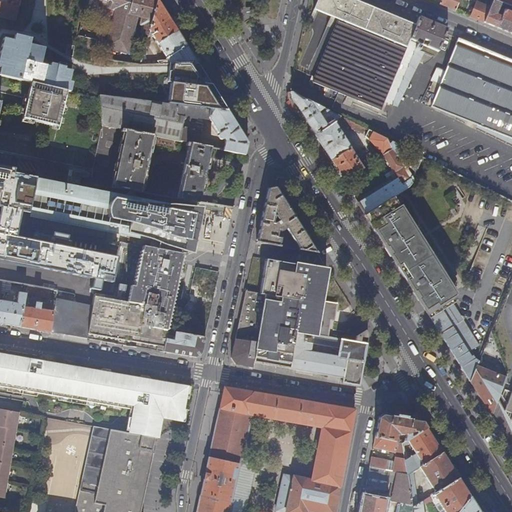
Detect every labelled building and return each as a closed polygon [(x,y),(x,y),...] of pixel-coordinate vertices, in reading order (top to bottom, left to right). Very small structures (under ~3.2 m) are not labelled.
[(0,16),(16,21),(21,2),(14,0),(7,4),(0,2),(0,16)] [(141,33),(148,35),(150,31),(157,0),(101,0),(100,6),(108,8),(107,14),(115,16),(107,46),(106,47),(107,48),(107,47),(127,53),(128,53),(128,52),(138,16),(143,17),(141,25),(143,26),(141,33)] [(171,64),(199,64),(158,0),(157,0),(150,31),(169,61),(171,64)] [(340,18),(313,81),(340,92),(381,109),(383,102),(402,57),(416,23),(359,0),(318,0),(315,7),(340,18)] [(456,11),(460,0),(441,0),(440,4),(456,11)] [(484,23),(498,28),(502,17),(497,15),(501,3),(493,0),(490,8),(484,23)] [(484,23),(490,8),(477,3),(470,17),(484,23)] [(498,28),(511,34),(511,12),(505,10),(502,17),(498,28)] [(448,29),(420,17),(417,23),(411,39),(422,44),(423,40),(429,42),(427,47),(438,51),(445,34),(448,29)] [(511,60),(458,39),(432,107),(511,137),(511,60)] [(0,64),(2,65),(0,73),(0,76),(1,76),(30,83),(66,91),(67,92),(72,72),(65,71),(66,69),(47,64),(44,73),(31,70),(36,52),(29,50),(29,46),(11,42),(10,48),(3,46),(0,57),(0,64)] [(229,112),(199,64),(168,65),(167,72),(166,72),(164,83),(168,83),(164,104),(210,109),(229,112)] [(66,91),(30,83),(29,90),(22,119),(57,127),(66,91)] [(314,133),(344,181),(364,168),(334,122),(341,117),(291,92),(292,99),(300,111),(314,133)] [(100,99),(103,126),(125,130),(154,136),(176,140),(189,143),(199,145),(204,119),(209,120),(209,118),(210,109),(164,104),(99,95),(100,99)] [(229,112),(210,109),(209,118),(219,134),(219,135),(221,139),(223,139),(224,139),(226,142),(224,150),(246,155),(248,143),(229,112)] [(310,136),(314,133),(300,111),(296,114),(310,136)] [(383,156),(399,146),(392,142),(392,143),(390,145),(388,140),(355,124),(351,131),(364,150),(371,143),(383,156)] [(125,130),(112,188),(141,194),(142,193),(154,136),(125,130)] [(94,170),(16,155),(15,157),(38,161),(37,165),(100,178),(103,155),(103,131),(94,170)] [(189,143),(177,199),(200,202),(212,148),(199,145),(189,143)] [(358,203),(365,215),(393,197),(409,187),(412,183),(406,173),(408,172),(407,169),(409,168),(415,172),(422,157),(399,146),(383,156),(397,179),(358,203)] [(16,172),(0,168),(0,263),(58,273),(78,277),(92,279),(90,288),(101,290),(103,281),(115,284),(120,256),(18,236),(21,223),(7,220),(14,184),(16,172)] [(188,248),(196,211),(175,208),(170,207),(161,207),(156,206),(142,203),(132,205),(131,208),(97,202),(99,195),(46,185),(32,187),(14,184),(7,220),(21,223),(151,248),(163,251),(163,250),(179,253),(181,247),(188,248)] [(268,190),(257,243),(279,246),(281,238),(277,237),(277,234),(280,234),(281,232),(287,229),(300,250),(318,253),(278,191),(277,189),(275,188),(270,189),(269,189),(268,190)] [(393,197),(365,215),(370,223),(386,248),(388,247),(392,255),(391,256),(415,293),(416,292),(421,300),(419,301),(423,307),(451,289),(393,197)] [(166,331),(182,254),(179,253),(163,250),(163,251),(151,248),(144,247),(135,287),(132,286),(128,303),(154,307),(151,328),(166,331)] [(254,363),(269,365),(290,369),(296,331),(330,337),(334,313),(337,313),(339,304),(321,301),(327,270),(267,259),(260,294),(247,292),(241,322),(237,339),(236,339),(232,358),(236,364),(253,367),(254,363)] [(11,283),(3,281),(0,296),(4,297),(4,294),(5,294),(6,292),(9,292),(11,283)] [(0,300),(0,323),(21,327),(24,307),(25,303),(26,294),(27,286),(20,284),(17,301),(17,303),(0,300)] [(49,298),(50,289),(27,286),(26,294),(49,298)] [(451,289),(423,307),(424,308),(430,318),(440,313),(455,303),(459,301),(454,294),(451,289)] [(166,331),(151,328),(154,307),(128,303),(95,297),(88,334),(147,344),(164,347),(163,352),(195,357),(202,353),(205,338),(166,331)] [(50,332),(55,305),(47,304),(46,311),(43,310),(44,307),(41,307),(42,303),(36,302),(35,309),(24,307),(21,327),(50,332)] [(440,313),(444,313),(451,309),(459,323),(465,320),(455,303),(440,313)] [(451,309),(444,313),(453,327),(459,323),(451,309)] [(471,382),(477,366),(479,361),(475,360),(473,356),(471,357),(469,353),(453,327),(444,313),(440,313),(430,318),(471,382)] [(453,327),(469,353),(481,345),(465,320),(459,323),(453,327)] [(357,336),(356,342),(367,344),(369,334),(366,330),(357,336)] [(356,342),(330,337),(296,331),(290,369),(343,378),(342,383),(360,386),(367,344),(356,342)] [(4,354),(0,375),(0,386),(22,390),(27,358),(4,354)] [(27,358),(22,390),(23,390),(24,387),(37,390),(42,364),(31,362),(28,358),(27,358)] [(42,364),(37,390),(37,393),(52,395),(58,364),(45,361),(42,364)] [(63,364),(58,364),(52,395),(81,400),(86,371),(62,367),(63,364)] [(471,382),(491,416),(506,378),(477,366),(471,382)] [(97,373),(86,371),(81,400),(134,410),(134,406),(144,408),(144,411),(140,410),(137,430),(159,434),(162,420),(160,418),(163,415),(180,418),(183,416),(187,392),(185,388),(154,383),(151,380),(100,371),(97,373)] [(228,511),(240,463),(250,416),(322,428),(312,481),(294,477),(294,478),(285,476),(277,511),(307,511),(308,511),(311,511),(335,511),(340,488),(355,411),(225,388),(210,457),(198,511),(228,511)] [(22,413),(0,408),(0,426),(19,430),(22,413)] [(407,436),(406,442),(408,440),(428,428),(424,422),(384,415),(379,418),(376,437),(397,442),(399,434),(407,436)] [(19,430),(0,426),(0,444),(16,447),(19,430)] [(112,429),(93,426),(82,481),(99,484),(112,429)] [(413,457),(406,461),(408,475),(408,476),(418,470),(421,468),(444,453),(428,428),(408,440),(420,459),(416,462),(413,457)] [(112,429),(99,484),(96,503),(107,505),(105,511),(142,511),(155,450),(141,447),(144,435),(136,434),(112,429)] [(137,430),(136,434),(144,435),(158,438),(159,434),(137,430)] [(158,438),(144,435),(141,447),(155,450),(158,438)] [(406,461),(404,443),(397,442),(376,437),(374,448),(396,453),(395,458),(396,458),(395,462),(393,472),(394,472),(397,473),(408,475),(406,461)] [(13,465),(16,447),(0,444),(0,465),(13,468),(13,465)] [(444,453),(421,468),(432,486),(428,492),(431,497),(434,495),(459,479),(444,453)] [(395,462),(372,457),(370,467),(393,472),(395,462)] [(0,479),(10,482),(13,468),(0,465),(0,479)] [(392,483),(394,472),(393,472),(370,467),(368,478),(392,483)] [(408,476),(408,475),(397,473),(396,482),(401,484),(399,503),(401,503),(413,506),(408,476)] [(0,497),(7,499),(10,482),(0,479),(0,497)] [(458,511),(471,497),(459,479),(434,495),(445,511),(458,511)] [(75,511),(105,511),(107,505),(96,503),(99,484),(82,481),(75,511)] [(364,496),(380,499),(382,488),(366,485),(364,496)] [(414,508),(413,506),(401,503),(399,511),(384,511),(386,507),(389,507),(391,506),(392,501),(380,499),(364,496),(361,511),(413,511),(413,508),(414,508)] [(480,511),(471,497),(458,511),(480,511)] [(424,511),(423,502),(414,508),(413,508),(413,511),(424,511)]
